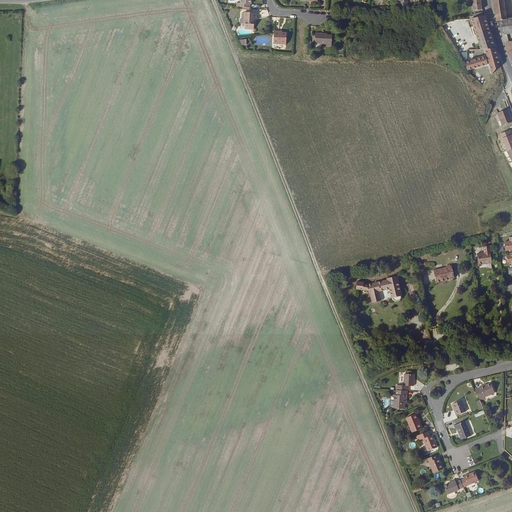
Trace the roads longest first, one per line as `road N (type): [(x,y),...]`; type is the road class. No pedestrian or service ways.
road 1 (track): [(213,0),(416,511)]
road 2 (unclassified): [(496,435),(450,453),(431,401),(444,381),(511,366)]
